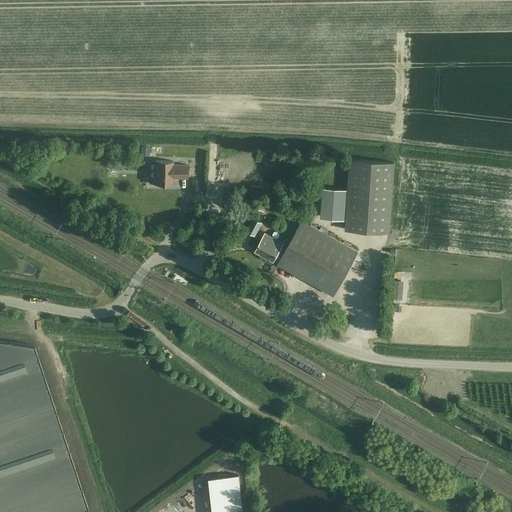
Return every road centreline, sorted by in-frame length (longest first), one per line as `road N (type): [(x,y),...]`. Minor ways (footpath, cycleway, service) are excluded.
road 1 (unclassified): [(134,283),(152,259),(171,255),(328,343),(378,359),(511,363)]
road 2 (track): [(119,306),(218,382),(431,511)]
road 3 (residential): [(0,300),(105,313),(134,283)]
